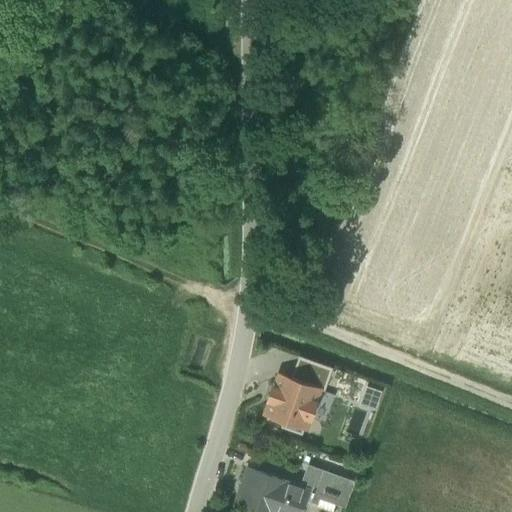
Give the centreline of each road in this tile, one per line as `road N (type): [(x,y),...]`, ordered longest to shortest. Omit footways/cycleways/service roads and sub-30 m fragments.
road 1 (unclassified): [(248,301),(247,0)]
road 2 (unclassified): [(511,402),(248,301)]
road 3 (track): [(248,301),(0,201)]
road 4 (unclassified): [(198,511),(231,411),(248,301)]
